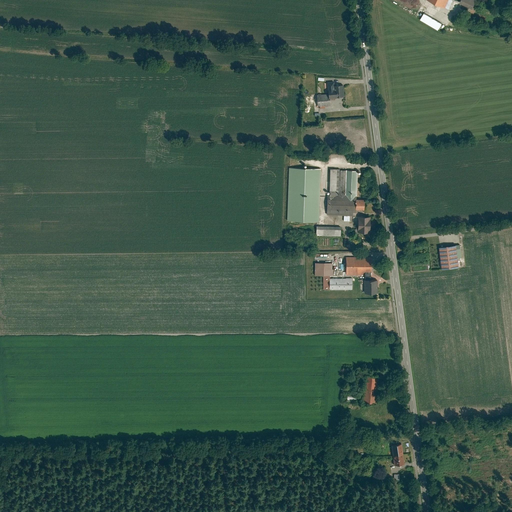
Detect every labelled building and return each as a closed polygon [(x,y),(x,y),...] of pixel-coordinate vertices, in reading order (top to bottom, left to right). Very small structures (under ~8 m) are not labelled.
[(426,0),(450,11),(455,0),(453,0),(426,0)] [(461,0),(461,3),(474,8),(477,0),(461,0)] [(423,14),(419,20),(437,31),(441,24),(423,14)] [(335,83),(329,83),(330,93),(317,94),(318,106),(330,105),(330,98),(346,97),(345,85),(335,86),(335,83)] [(322,169),(290,168),(288,220),(320,222),(322,169)] [(358,170),(330,169),(329,214),(353,215),(354,210),(366,210),(367,199),(358,198),(358,170)] [(362,219),(359,219),(359,229),(362,229),(362,232),(371,232),(371,229),(375,230),(375,220),(373,220),(373,215),(362,215),(362,219)] [(340,227),(317,226),(317,236),(340,236),(340,227)] [(461,268),(459,246),(442,247),(445,270),(461,268)] [(372,279),(373,257),(346,257),(345,275),(365,275),(365,293),(378,293),(378,279),(372,279)] [(334,263),(296,263),(296,273),(316,273),(316,275),(325,275),(325,289),(352,290),(352,278),(331,278),(331,275),(334,275),(334,263)] [(361,401),(377,403),(380,375),(366,374),(365,380),(363,380),(361,401)] [(404,463),(402,442),(391,444),(394,464),(404,463)]
